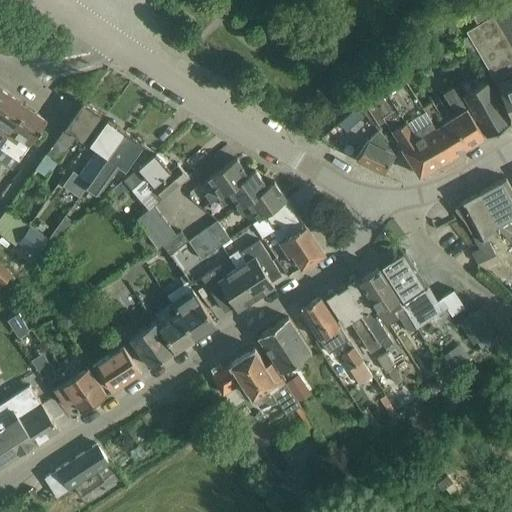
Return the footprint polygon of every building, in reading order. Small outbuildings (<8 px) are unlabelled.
[(511,0),(498,0),(471,16),(476,25),(465,32),(468,36),(460,41),(468,54),(476,49),(495,81),(511,70),(511,0)] [(449,157),(419,107),(403,80),(365,102),(378,125),(386,120),(418,176),(449,157)] [(511,123),(501,105),(488,81),(474,89),(475,90),(466,94),(489,135),(511,123)] [(511,117),(511,81),(499,86),(511,117)] [(455,84),(442,92),(445,97),(456,114),(450,118),(467,147),(485,136),(475,119),(455,84)] [(0,109),(10,95),(0,88),(0,109)] [(0,147),(0,148),(28,107),(10,95),(0,109),(0,147)] [(467,147),(450,118),(445,121),(432,100),(419,107),(449,157),(467,147)] [(78,134),(84,139),(102,113),(85,101),(48,152),(60,160),(78,134)] [(19,161),(47,120),(28,107),(0,148),(19,161)] [(357,108),(349,115),(356,123),(364,116),(357,108)] [(90,181),(126,130),(109,118),(91,144),(97,148),(80,174),(90,181)] [(126,169),(144,144),(126,130),(90,181),(86,186),(97,194),(119,164),(126,169)] [(368,141),(357,158),(384,171),(386,168),(395,154),(398,149),(379,130),(368,141)] [(156,204),(160,200),(190,175),(178,162),(175,164),(159,152),(156,152),(124,179),(132,188),(128,192),(145,212),(156,204)] [(249,175),(256,170),(256,169),(248,174),(237,158),(221,169),(208,177),(214,187),(205,193),(210,202),(218,197),(249,175)] [(51,173),(40,164),(32,175),(44,183),(51,173)] [(267,187),(275,182),(275,181),(267,186),(256,170),(249,175),(218,197),(224,205),(233,199),(238,207),(267,187)] [(506,178),(480,192),(496,225),(497,226),(511,238),(511,188),(507,178),(506,178)] [(132,188),(124,179),(112,189),(118,195),(124,190),(127,193),(128,192),(132,188)] [(266,214),(289,199),(288,197),(287,198),(275,182),(267,187),(238,207),(237,209),(242,217),(253,210),(258,219),(266,214)] [(499,230),(496,225),(480,192),(461,203),(462,204),(455,209),(480,248),(490,242),(487,236),(499,230)] [(289,199),(266,214),(275,228),(280,225),(288,237),(281,241),(291,256),(294,254),(303,267),(325,253),(289,199)] [(145,229),(164,215),(156,204),(145,212),(137,218),(145,229)] [(8,209),(0,219),(0,233),(15,245),(30,226),(8,209)] [(258,219),(253,222),(263,236),(275,228),(266,214),(258,219)] [(152,239),(171,224),(164,215),(145,229),(152,239)] [(207,225),(221,244),(231,237),(217,218),(207,225)] [(31,224),(19,240),(37,253),(49,237),(31,224)] [(178,233),(177,233),(171,224),(152,239),(159,247),(164,243),(178,233)] [(212,250),(221,244),(207,225),(198,232),(212,250)] [(171,252),(189,239),(190,238),(182,229),(177,233),(178,233),(164,243),(171,252)] [(203,257),(212,250),(198,232),(190,238),(189,239),(203,257)] [(456,239),(461,250),(473,245),(468,233),(456,239)] [(237,268),(256,298),(275,285),(268,275),(278,268),(259,239),(240,251),(247,261),(237,268)] [(490,242),(480,248),(472,252),(478,263),(496,254),(490,242)] [(378,268),(416,328),(448,306),(454,314),(466,306),(454,288),(438,298),(405,250),(378,268)] [(13,273),(0,261),(0,282),(2,285),(13,273)] [(256,298),(237,268),(227,274),(221,264),(202,276),(220,306),(231,299),(237,309),(256,298)] [(410,332),(416,328),(378,268),(363,278),(377,303),(388,320),(398,314),(410,332)] [(377,303),(363,278),(359,273),(357,275),(355,274),(351,277),(350,279),(341,285),(381,345),(383,344),(385,348),(393,342),(370,308),(377,303)] [(371,351),(381,345),(341,285),(335,289),(333,288),(327,292),(326,296),(345,324),(351,320),(371,351)] [(172,303),(195,337),(215,323),(192,289),(172,303)] [(349,340),(322,296),(301,308),(328,352),(349,340)] [(174,350),(195,337),(172,303),(155,314),(158,319),(155,321),(174,350)] [(495,331),(479,308),(463,319),(478,342),(495,331)] [(67,327),(72,323),(73,315),(70,311),(61,318),(67,327)] [(8,320),(19,336),(29,330),(19,313),(8,320)] [(311,352),(289,316),(258,336),(280,372),(311,352)] [(150,367),(174,350),(155,321),(130,337),(150,367)] [(142,372),(130,355),(117,335),(107,342),(114,352),(94,366),(103,381),(106,379),(114,391),(142,372)] [(256,346),(213,374),(224,391),(224,392),(243,379),(260,405),(261,407),(279,400),(285,409),(288,413),(300,405),(298,401),(299,400),(298,399),(285,379),(282,374),(282,375),(272,359),(267,362),(256,346)] [(373,375),(364,361),(354,347),(341,355),(360,383),(373,375)] [(67,359),(74,369),(87,360),(81,350),(67,359)] [(385,352),(378,357),(386,369),(393,365),(385,352)] [(460,357),(438,369),(447,385),(468,373),(460,357)] [(56,391),(66,406),(74,400),(82,412),(107,395),(90,369),(56,391)] [(285,379),(298,399),(310,391),(297,371),(285,379)] [(209,388),(201,376),(182,388),(190,400),(209,388)] [(434,377),(427,382),(434,392),(441,387),(434,377)] [(13,395),(0,403),(0,465),(58,428),(37,397),(29,385),(13,395)] [(377,438),(396,430),(386,407),(368,415),(377,438)] [(228,411),(217,415),(225,437),(236,433),(228,411)] [(96,441),(45,475),(56,491),(58,495),(73,485),(80,496),(105,479),(98,468),(109,461),(107,458),(98,444),(96,441)]
